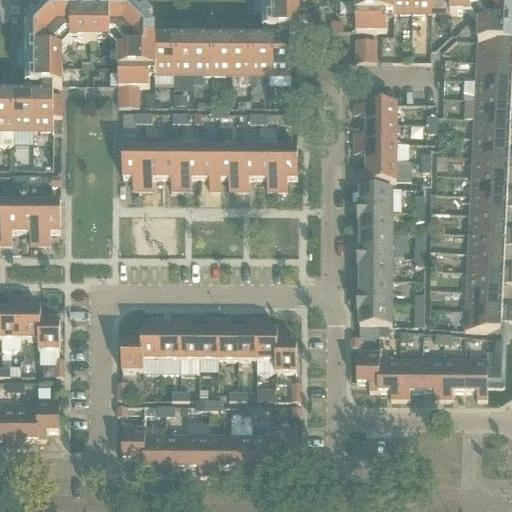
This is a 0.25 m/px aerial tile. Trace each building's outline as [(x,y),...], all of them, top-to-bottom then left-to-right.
[(111,11),(111,5),(111,0),(103,0),(103,11),(111,11)] [(291,81),(291,66),(291,59),(291,52),(291,44),(291,37),(299,37),(299,0),(356,0),(356,19),(387,19),(392,19),(392,0),(264,0),(264,9),(264,15),(260,15),(260,19),(259,19),(259,29),(254,29),(252,29),(252,40),(251,81),(270,81),(291,81)] [(264,9),(264,0),(254,0),(254,9),(264,9)] [(413,19),(412,0),(392,0),(392,19),(413,19)] [(432,19),(431,0),(412,0),(413,19),(432,19)] [(451,19),(451,0),(431,0),(432,19),(451,19)] [(451,0),(451,19),(470,19),(478,30),(479,31),(478,48),(511,49),(511,3),(508,0),(451,0)] [(54,121),(54,113),(54,106),(54,100),(54,92),(62,92),(63,55),(72,45),(110,46),(119,55),(119,74),(150,74),(150,80),(155,81),(155,44),(155,35),(155,33),(148,25),(153,20),(145,12),(140,17),(132,10),(133,5),(111,5),(111,11),(103,11),(95,11),(87,11),(79,11),(71,11),(71,5),(47,5),(42,10),(46,14),(39,21),(31,28),(27,24),(22,30),(22,54),(27,54),(27,64),(27,70),(23,70),(23,74),(22,74),(22,85),(15,85),(15,136),(54,136),(54,121)] [(39,21),(46,14),(42,10),(39,7),(31,14),(39,21)] [(264,15),(264,9),(254,9),(254,19),(259,19),(260,19),(260,15),(264,15)] [(31,28),(39,21),(31,14),(24,21),(27,24),(31,28)] [(387,37),(387,19),(356,19),(356,37),(387,37)] [(175,81),(175,29),(168,29),(168,37),(170,40),(170,44),(167,44),(155,44),(155,81),(175,81)] [(194,81),(194,44),(182,44),(180,44),(180,40),(182,37),(181,29),(175,29),(175,81),(194,81)] [(213,81),(213,29),(207,29),(206,37),(208,40),(208,44),(206,44),(194,44),(194,81),(213,81)] [(232,81),(232,44),(221,44),(218,44),(218,40),(220,37),(220,29),(213,29),(213,81),(232,81)] [(251,81),(252,40),(252,29),(245,29),(245,37),(247,40),(247,44),(244,44),(232,44),(232,81),(251,81)] [(511,49),(478,48),(477,67),(511,68),(511,49)] [(27,64),(27,54),(22,54),(17,54),(17,64),(27,64)] [(27,70),(27,64),(17,64),(17,74),(22,74),(23,74),(23,70),(27,70)] [(511,68),(477,67),(477,86),(511,87),(511,68)] [(150,92),(150,80),(150,74),(119,74),(119,75),(119,92),(129,92),(139,92),(150,92)] [(0,99),(0,150),(15,150),(15,136),(15,85),(8,85),(8,92),(10,95),(10,99),(7,99),(0,99)] [(511,87),(477,86),(476,106),(511,107),(511,87)] [(155,100),(145,100),(145,114),(155,114),(155,100)] [(174,101),(174,113),(187,113),(187,101),(174,101)] [(250,106),(238,106),(238,114),(250,114),(250,106)] [(511,119),(511,112),(511,107),(476,106),(475,125),(511,126),(511,121),(511,119)] [(397,130),(397,110),(355,110),(355,121),(366,121),(366,130),(397,130)] [(62,121),(62,113),(54,113),(54,121),(62,121)] [(228,113),(219,114),(220,124),(229,123),(228,113)] [(220,124),(219,114),(210,114),(211,124),(220,124)] [(144,129),(144,120),(135,120),(135,129),(144,129)] [(153,120),(144,120),(144,129),(153,129),(153,120)] [(181,129),(181,120),(172,120),(172,129),(181,129)] [(190,120),(181,120),(181,129),(190,129),(190,120)] [(259,129),(259,120),(250,120),(250,129),(259,129)] [(268,120),(259,120),(259,129),(268,129),(268,120)] [(298,129),(298,120),(288,120),(288,129),(298,129)] [(427,121),(427,130),(437,130),(437,121),(427,121)] [(511,134),(511,131),(511,126),(475,125),(474,144),(511,146),(511,134)] [(397,149),(397,130),(366,130),(366,139),(355,139),(355,149),(397,149)] [(437,139),(437,130),(427,130),(427,139),(437,139)] [(510,157),(511,146),(474,144),(473,163),(511,164),(511,159),(510,160),(510,157)] [(278,196),(278,154),(278,146),(258,146),(258,154),(259,154),(259,184),(267,184),(267,196),(278,196)] [(397,169),(397,149),(355,149),(355,160),(366,160),(366,169),(397,169)] [(143,196),(143,153),(123,153),(123,184),(133,184),(133,195),(143,196)] [(162,184),(162,153),(143,153),(143,196),(153,196),(153,184),(162,184)] [(181,196),(181,154),(162,153),(162,184),(171,184),(171,196),(181,196)] [(201,184),(201,154),(181,154),(181,196),(192,196),(192,184),(201,184)] [(220,184),(220,154),(201,154),(201,184),(210,184),(210,196),(221,196),(221,184),(220,184)] [(239,196),(240,154),(220,154),(220,184),(221,184),(229,184),(229,196),(239,196)] [(259,184),(259,154),(258,154),(240,154),(239,196),(249,196),(249,184),(259,184)] [(298,185),(298,154),(278,154),(278,196),(288,196),(288,184),(298,185)] [(422,161),(421,170),(432,170),(432,161),(422,161)] [(510,172),(510,170),(511,169),(511,164),(473,163),(473,182),(509,184),(510,172)] [(397,188),(397,169),(366,169),(366,177),(354,177),(354,188),(397,188)] [(431,178),(432,170),(421,170),(421,178),(431,178)] [(13,182),(13,192),(22,192),(22,182),(13,182)] [(22,182),(22,192),(31,192),(31,182),(22,182)] [(51,182),(51,191),(61,192),(61,182),(51,182)] [(509,196),(509,184),(473,182),(472,202),(511,203),(511,198),(508,198),(509,196)] [(393,195),(380,195),(360,194),(360,209),(358,209),(358,217),(393,218),(393,195)] [(508,210),(508,208),(511,208),(511,203),(472,202),(471,221),(507,222),(508,210)] [(415,203),(415,215),(426,215),(426,203),(415,203)] [(22,238),(22,208),(3,208),(3,250),(12,250),(12,238),(22,238)] [(41,250),(42,208),(22,208),(22,238),(31,238),(30,250),(41,250)] [(61,208),(42,208),(41,250),(51,250),(51,238),(61,238),(61,208)] [(426,227),(426,215),(415,215),(415,227),(426,227)] [(393,241),(393,218),(358,217),(357,227),(360,227),(360,240),(393,241)] [(507,234),(507,222),(471,221),(470,240),(511,241),(511,236),(511,237),(507,237),(507,234)] [(393,264),(393,241),(360,240),(360,254),(357,254),(357,263),(393,264)] [(506,261),(506,249),(506,246),(511,246),(511,247),(511,241),(470,240),(469,259),(506,261)] [(415,256),(415,264),(425,264),(425,256),(415,256)] [(505,272),(506,261),(469,259),(469,278),(511,280),(511,273),(510,275),(505,275),(505,272)] [(393,287),(393,264),(357,263),(357,273),(360,273),(360,286),(393,287)] [(425,273),(425,264),(415,264),(415,273),(425,273)] [(504,299),(505,287),(505,285),(509,285),(511,287),(511,280),(469,278),(468,297),(504,299)] [(392,310),(393,287),(360,286),(360,300),(357,300),(357,310),(392,310)] [(504,313),(504,311),(504,299),(468,297),(467,317),(511,318),(511,311),(508,313),(504,313)] [(1,314),(1,344),(16,345),(20,345),(20,302),(16,302),(11,302),(11,314),(1,314)] [(20,302),(20,345),(33,345),(39,345),(39,314),(33,314),(31,314),(32,302),(20,302)] [(392,333),(392,310),(357,310),(357,318),(360,318),(360,333),(380,333),(389,333),(392,333)] [(425,333),(425,310),(415,310),(415,333),(425,333)] [(39,345),(39,357),(40,356),(60,357),(60,326),(50,326),(51,314),(39,314),(39,345)] [(511,325),(511,318),(467,317),(466,338),(481,338),(503,338),(503,326),(503,323),(508,323),(510,325),(511,325)] [(144,335),(144,365),(163,366),(163,335),(163,323),(152,323),(152,335),(150,335),(144,335)] [(163,335),(163,366),(182,366),(182,323),(171,323),(171,335),(167,335),(163,335)] [(182,323),(182,366),(200,366),(201,335),(191,335),(191,323),(184,323),(182,323)] [(201,335),(200,366),(219,366),(219,324),(218,324),(209,324),(209,335),(201,335)] [(219,324),(219,366),(238,366),(238,335),(235,335),(230,335),(230,324),(219,324)] [(238,335),(238,366),(257,366),(257,324),(253,324),(247,324),(247,335),(238,335)] [(257,324),(257,366),(275,366),(276,336),(270,336),(268,336),(268,324),(257,324)] [(380,342),(380,333),(360,333),(360,341),(380,342)] [(389,342),(389,333),(380,333),(380,342),(389,342)] [(122,347),(122,377),(144,377),(144,365),(144,335),(132,335),(132,347),(122,347)] [(275,366),(275,378),(277,378),(297,378),(297,347),(287,347),(287,336),(276,336),(275,366)] [(401,339),(401,347),(410,347),(410,339),(401,339)] [(445,350),(445,341),(436,340),(436,349),(445,350)] [(454,342),(445,341),(445,350),(453,351),(454,342)] [(360,343),(351,343),(351,353),(360,353),(360,343)] [(506,346),(495,345),(495,353),(506,353),(506,346)] [(379,397),(379,366),(380,366),(380,357),(357,357),(357,388),(369,388),(369,397),(379,397)] [(65,374),(65,365),(56,364),(56,373),(56,382),(64,383),(65,374)] [(401,366),(380,366),(379,366),(379,397),(391,397),(391,406),(401,406),(401,366)] [(422,397),(422,366),(401,366),(401,406),(410,406),(410,397),(422,397)] [(444,406),(444,366),(422,366),(422,397),(434,397),(434,406),(444,406)] [(465,397),(466,366),(444,366),(444,406),(453,406),(453,397),(465,397)] [(488,366),(468,366),(466,366),(465,397),(477,398),(477,406),(488,406),(488,366)] [(10,374),(2,374),(2,383),(10,383),(10,374)] [(16,397),(16,388),(7,388),(7,397),(16,397)] [(25,388),(16,388),(16,397),(25,397),(25,388)] [(64,398),(64,389),(56,388),(55,398),(64,398)] [(127,388),(123,388),(118,388),(118,397),(118,406),(127,407),(127,397),(127,388)] [(301,407),(301,389),(293,389),(293,407),(301,407)] [(258,394),(258,407),(266,407),(274,407),(275,400),(275,394),(266,394),(258,394)] [(207,395),(199,395),(199,406),(207,405),(207,395)] [(181,407),(181,398),(172,398),(172,407),(181,407)] [(190,398),(181,398),(181,407),(190,407),(190,398)] [(238,407),(238,398),(229,398),(229,407),(238,407)] [(247,398),(238,398),(238,407),(247,407),(247,398)] [(60,406),(59,406),(37,406),(37,414),(38,414),(38,446),(47,446),(47,437),(60,437),(60,406)] [(205,415),(205,407),(196,407),(196,415),(205,415)] [(214,415),(214,407),(205,407),(205,415),(214,415)] [(223,407),(214,407),(214,415),(223,415),(223,407)] [(127,422),(127,412),(118,412),(118,422),(127,422)] [(157,421),(157,413),(144,412),(144,421),(157,421)] [(166,421),(166,413),(157,413),(157,421),(166,421)] [(175,421),(175,413),(166,413),(166,421),(175,421)] [(253,422),(253,413),(244,413),(244,422),(253,422)] [(262,413),(253,413),(253,422),(262,422),(262,413)] [(301,423),(301,413),(293,413),(293,423),(301,423)] [(16,454),(16,414),(0,414),(0,445),(7,446),(6,454),(16,454)] [(38,446),(38,414),(37,414),(16,414),(16,454),(26,454),(26,446),(38,446)] [(144,473),(145,441),(145,433),(122,433),(122,464),(135,464),(135,473),(144,473)] [(296,434),(274,434),(274,442),(274,474),(284,474),(284,465),(296,465),(296,434)] [(166,482),(166,442),(145,442),(145,441),(144,473),(156,473),(156,482),(166,482)] [(188,473),(188,442),(166,442),(166,482),(176,482),(176,473),(188,473)] [(209,482),(209,442),(188,442),(188,473),(200,473),(200,482),(209,482)] [(231,473),(231,442),(209,442),(209,482),(219,482),(219,473),(231,473)] [(252,482),(253,442),(231,442),(231,473),(243,473),(243,482),(252,482)] [(274,442),(253,442),(252,482),(262,482),(262,474),(274,474),(274,442)]
